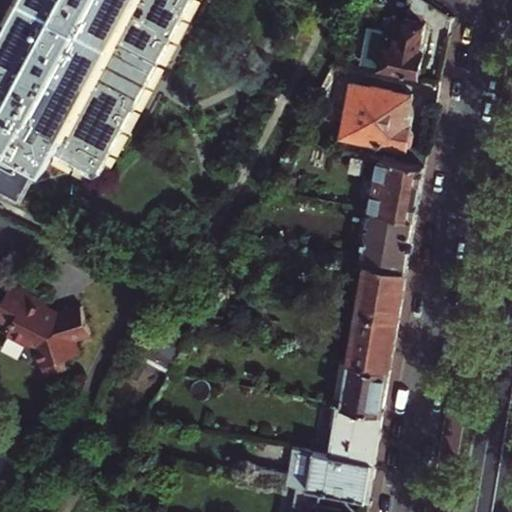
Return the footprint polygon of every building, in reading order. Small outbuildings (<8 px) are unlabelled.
[(4,0),(0,8),(0,155),(1,160),(13,156),(21,177),(45,168),(43,162),(49,165),(56,152),(97,174),(105,160),(143,89),(182,16),(190,0),(4,0)] [(372,23),(364,59),(422,71),(426,50),(421,49),(426,22),(408,19),(405,30),(372,23)] [(399,160),(407,162),(428,165),(430,151),(409,147),(409,145),(413,143),(415,133),(411,128),(411,125),(407,124),(413,93),(354,82),(344,136),(401,147),(399,160)] [(418,216),(426,173),(428,165),(407,162),(399,160),(371,155),(368,175),(380,178),(375,209),(418,216)] [(366,256),(372,257),(410,263),(418,216),(375,209),(366,256)] [(372,257),(363,307),(401,313),(409,270),(410,263),(372,257)] [(47,303),(12,284),(0,306),(0,320),(12,326),(8,334),(27,344),(27,342),(39,348),(49,376),(70,369),(66,359),(83,353),(77,338),(92,333),(81,305),(56,314),(45,308),(47,303)] [(363,307),(356,356),(393,363),(401,313),(363,307)] [(194,328),(181,352),(197,355),(202,329),(194,328)] [(356,356),(348,399),(386,405),(391,374),(393,363),(356,356)] [(343,398),(334,447),(377,455),(386,405),(348,399),(343,398)] [(249,472),(371,493),(374,475),(377,455),(334,447),(299,442),(292,440),(287,469),(250,462),(249,472)]
